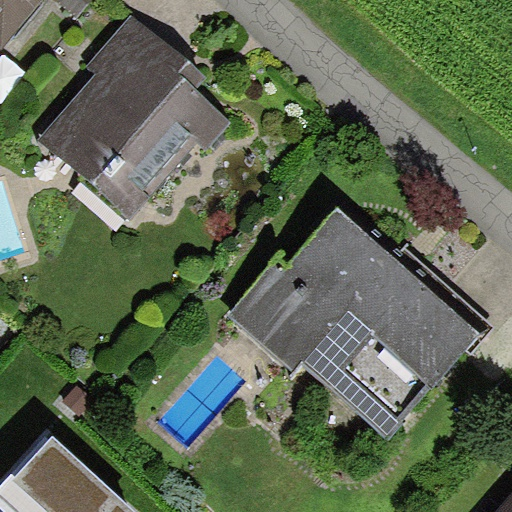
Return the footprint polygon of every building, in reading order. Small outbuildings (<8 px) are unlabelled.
[(0,0),(0,50),(42,0),(0,0)] [(83,0),(51,0),(46,7),(67,22),(83,0)] [(209,78),(132,14),(88,67),(96,73),(39,142),(135,222),(195,149),(205,158),(234,123),(197,92),(209,78)] [(392,254),(341,207),(288,264),(279,255),(225,314),(292,376),(301,365),(387,444),(496,328),(403,242),(392,254)] [(133,511),(121,501),(50,436),(0,490),(0,502),(10,511),(133,511)] [(511,511),(511,494),(496,511),(511,511)]
